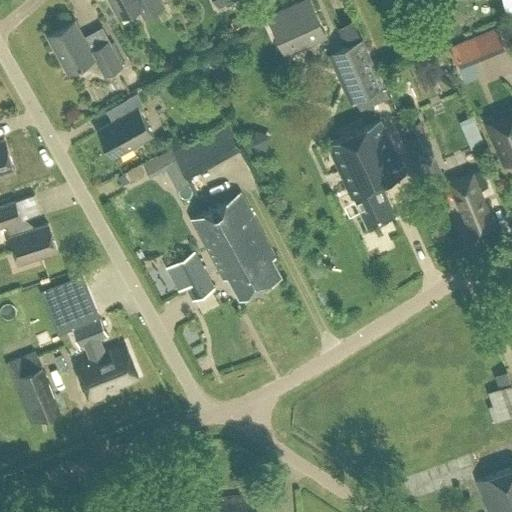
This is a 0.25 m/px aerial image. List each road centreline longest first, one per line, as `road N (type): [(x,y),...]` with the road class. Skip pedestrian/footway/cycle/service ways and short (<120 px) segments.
road 1 (residential): [(205,416),(0,44)]
road 2 (residential): [(239,408),(511,253)]
road 3 (residential): [(0,498),(205,416)]
road 4 (residential): [(377,511),(256,431),(239,408)]
